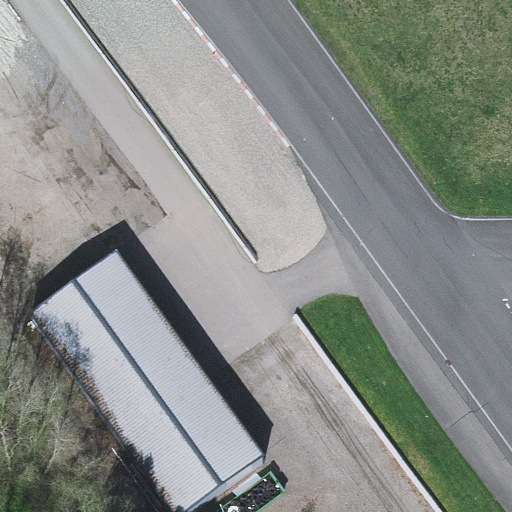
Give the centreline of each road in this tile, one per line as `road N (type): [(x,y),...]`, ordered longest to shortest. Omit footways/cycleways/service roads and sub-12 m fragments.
road 1 (track): [(6,0),(386,511)]
road 2 (track): [(0,300),(154,511)]
